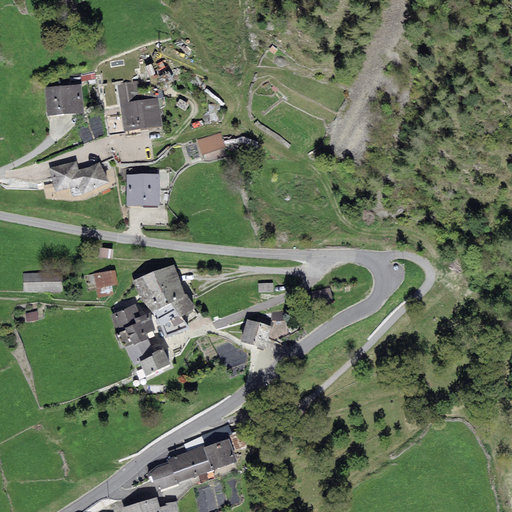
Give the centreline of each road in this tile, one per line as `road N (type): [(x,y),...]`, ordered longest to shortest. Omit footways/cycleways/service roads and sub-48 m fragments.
road 1 (unclassified): [(75,511),(366,302),(376,271),(348,255),(217,252),(0,217)]
road 2 (track): [(371,263),(397,254),(417,258),(431,278),(286,425)]
